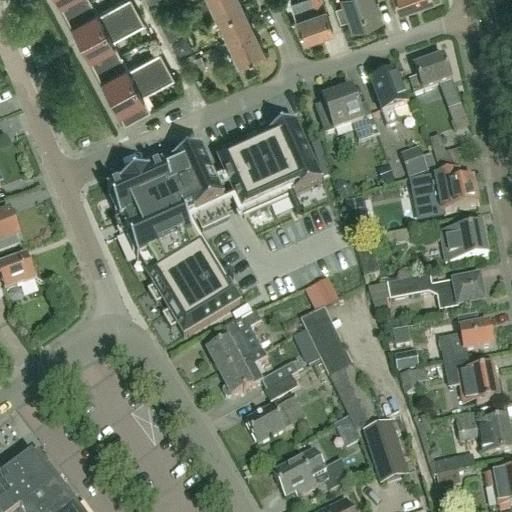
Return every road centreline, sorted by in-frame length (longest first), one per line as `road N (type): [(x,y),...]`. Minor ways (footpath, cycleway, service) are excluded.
road 1 (residential): [(61,179),(300,77)]
road 2 (residential): [(511,250),(467,16)]
road 3 (tertiary): [(241,511),(141,348),(121,333)]
road 4 (residential): [(300,77),(467,16)]
road 5 (tertiary): [(121,333),(61,179)]
road 6 (tertiary): [(61,179),(0,26)]
road 7 (tertiary): [(0,403),(90,338),(121,333)]
